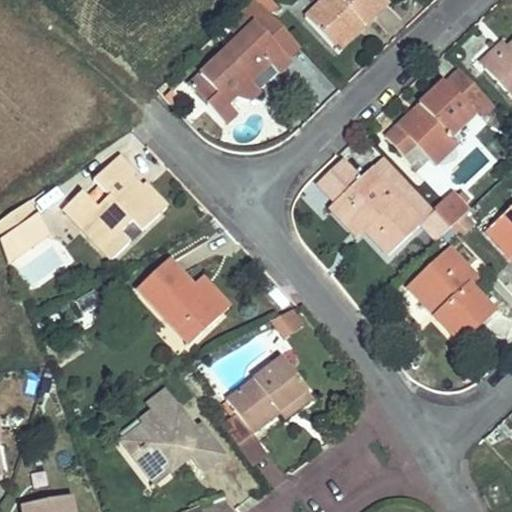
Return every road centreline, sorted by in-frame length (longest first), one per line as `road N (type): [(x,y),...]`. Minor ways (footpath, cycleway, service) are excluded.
road 1 (residential): [(250,193),(459,0)]
road 2 (residential): [(402,401),(250,193)]
road 3 (track): [(150,110),(14,0)]
road 4 (residential): [(275,511),(281,496),(402,401)]
road 5 (residential): [(250,193),(198,166),(150,110)]
